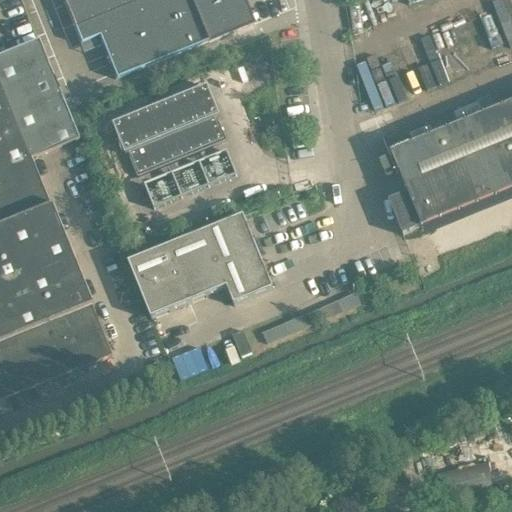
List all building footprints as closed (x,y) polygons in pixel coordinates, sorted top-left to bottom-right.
[(250,25),(239,0),(62,0),(81,45),(100,37),(117,79),(209,41),(209,42),(250,25)] [(0,402),(110,358),(31,160),(79,140),(38,41),(0,56),(0,402)] [(220,117),(208,87),(114,126),(126,156),(128,155),(138,178),(227,142),(217,118),(220,117)] [(511,192),(511,99),(504,104),(506,108),(392,155),(409,195),(395,201),(403,233),(403,234),(403,235),(422,228),(423,229),(511,192)] [(238,176),(227,152),(145,186),(154,210),(238,176)] [(274,291),(244,217),(129,264),(152,320),(227,289),(235,307),(274,291)]
